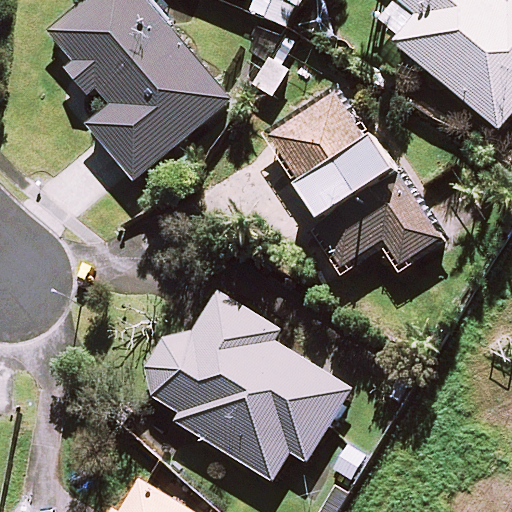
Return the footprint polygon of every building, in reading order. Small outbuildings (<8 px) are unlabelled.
[(65,72),(88,100),(95,93),(112,113),(89,132),(135,188),(231,107),(140,0),(100,0),(52,41),(72,66),(65,72)] [(511,0),(394,0),(376,23),(399,43),(395,48),(500,135),(511,120),(511,0)] [(328,240),(321,244),(346,277),(357,268),(382,302),(420,273),(415,266),(444,244),(398,183),(335,99),(271,147),(306,193),(297,199),(325,236),(328,240)] [(157,400),(157,401),(183,417),(177,427),(274,488),(292,458),(307,467),(351,398),(272,348),(279,337),(220,301),(196,340),(189,339),(183,338),(176,339),(170,341),(164,344),(159,348),(155,353),(151,358),(149,364),(147,370),(147,377),(148,383),(150,389),(153,395),(157,400)] [(215,511),(219,506),(153,466),(125,511),(215,511)]
